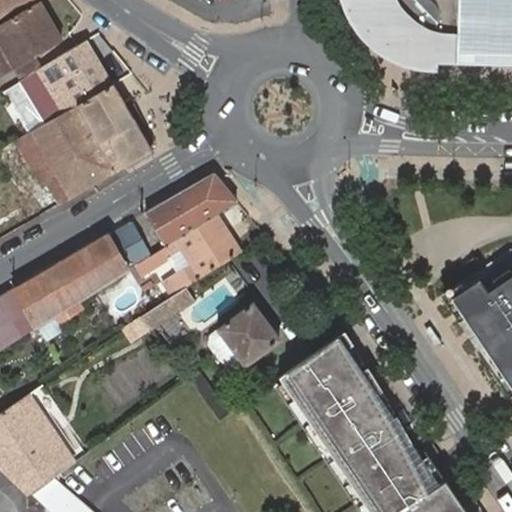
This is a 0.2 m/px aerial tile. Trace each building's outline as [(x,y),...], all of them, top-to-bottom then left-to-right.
[(0,0),(0,16),(28,0),(0,0)] [(31,0),(28,0),(0,16),(0,23),(33,5),(34,4),(31,0)] [(420,55),(431,57),(425,0),(340,0),(342,5),(347,19),(351,26),(356,30),(370,38),(384,44),(405,51),(420,55)] [(511,0),(425,0),(431,57),(432,58),(511,58),(511,0)] [(33,5),(0,23),(0,52),(10,71),(12,70),(37,55),(57,44),(34,5),(34,4),(33,5)] [(432,69),(431,57),(420,55),(405,51),(384,44),(370,38),(356,30),(351,26),(352,27),(362,39),(369,46),(373,49),(379,53),(385,57),(392,60),(399,63),(406,66),(411,69),(414,69),(415,69),(422,70),(432,69)] [(42,67),(18,81),(31,100),(53,98),(62,115),(114,85),(87,41),(42,67)] [(37,55),(12,70),(18,81),(42,67),(37,55)] [(114,85),(62,115),(14,142),(38,184),(47,179),(61,204),(152,152),(135,123),(114,85)] [(147,211),(167,244),(219,212),(238,200),(224,184),(214,172),(147,211)] [(165,284),(174,297),(186,290),(244,251),(219,212),(167,244),(155,251),(163,263),(169,260),(173,258),(177,265),(187,258),(192,266),(179,275),(165,284)] [(107,234),(127,269),(135,264),(151,254),(130,220),(107,234)] [(14,288),(35,326),(127,269),(107,234),(14,288)] [(135,264),(142,276),(163,263),(155,251),(151,254),(135,264)] [(173,258),(169,260),(179,275),(192,266),(187,258),(177,265),(173,258)] [(482,275),(454,294),(458,300),(488,344),(511,327),(511,272),(490,288),(486,281),(482,275)] [(0,295),(0,335),(5,345),(35,326),(14,288),(0,295)] [(145,317),(153,329),(194,302),(186,290),(174,297),(145,317)] [(216,327),(244,366),(279,341),(252,302),(216,327)] [(145,317),(125,330),(133,343),(153,329),(145,317)] [(244,366),(216,327),(208,333),(206,343),(225,370),(236,372),(244,366)] [(511,327),(488,344),(511,379),(511,327)] [(465,511),(445,481),(419,497),(405,475),(423,464),(409,443),(404,446),(399,431),(401,430),(394,419),(388,424),(374,399),(379,396),(359,364),(352,368),(338,345),(349,340),(342,330),(274,379),(277,383),(331,461),(366,511),(465,511)] [(363,361),(349,340),(338,345),(352,368),(359,364),(363,361)] [(197,374),(190,380),(218,419),(225,414),(197,374)] [(331,461),(277,383),(270,387),(324,465),(331,461)] [(394,419),(379,396),(374,399),(388,424),(394,419)] [(0,414),(0,464),(32,494),(55,478),(72,465),(24,398),(0,414)] [(404,446),(409,443),(401,430),(399,431),(404,446)] [(419,497),(445,481),(430,459),(423,464),(405,475),(419,497)] [(93,511),(90,509),(55,478),(32,494),(50,511),(93,511)]
